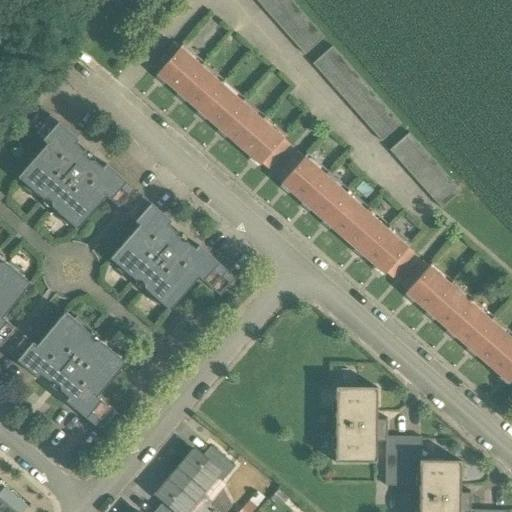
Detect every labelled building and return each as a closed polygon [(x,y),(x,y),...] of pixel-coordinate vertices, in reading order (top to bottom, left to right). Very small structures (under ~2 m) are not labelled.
[(269,0),(261,8),(269,17),(288,0),(269,0)] [(289,0),(288,0),(269,17),(278,27),(298,9),(289,0)] [(298,9),(278,27),(286,37),(307,19),(298,9)] [(307,19),(286,37),(295,46),(315,29),(307,19)] [(315,29),(295,46),(304,56),(324,38),(315,29)] [(172,44),(151,69),(157,74),(179,49),(172,44)] [(157,74),(155,76),(177,94),(203,64),(182,45),(179,49),(157,74)] [(331,47),(311,65),(320,75),(340,57),(331,47)] [(340,57),(320,75),(329,84),(348,67),(340,57)] [(224,82),(203,64),(177,94),(197,112),(224,82)] [(348,67),(329,84),(337,94),(357,76),(348,67)] [(357,76),(337,94),(346,104),(366,86),(357,76)] [(245,100),(224,82),(197,112),(218,131),(245,100)] [(366,86),(346,104),(355,113),(374,96),(366,86)] [(374,96),(355,113),(363,123),(383,106),(374,96)] [(265,118),(245,100),(218,131),(239,149),(265,118)] [(383,106),(363,123),(372,133),(392,115),(383,106)] [(16,178),(42,201),(47,200),(50,204),(51,208),(76,230),(105,197),(118,209),(134,190),(105,165),(102,168),(94,162),(90,162),(84,157),(83,153),(75,144),(77,141),(40,109),(24,126),(45,145),(16,178)] [(392,115),(372,133),(381,143),(400,125),(392,115)] [(286,136),(265,118),(239,149),(258,166),(260,164),(283,140),(286,136)] [(408,134),(388,151),(397,161),(417,143),(408,134)] [(283,140),(260,164),(267,171),(289,146),(283,140)] [(417,143),(397,161),(406,171),(425,153),(417,143)] [(297,153),(276,177),(281,182),(303,158),(297,153)] [(425,153),(406,171),(415,180),(434,163),(425,153)] [(281,182),(279,184),(301,203),(327,172),(307,154),(303,158),(281,182)] [(434,163),(415,180),(423,190),(443,173),(434,163)] [(348,191),(327,172),(301,203),(321,221),(348,191)] [(443,173),(423,190),(432,200),(451,182),(443,173)] [(451,182),(432,200),(441,210),(460,192),(451,182)] [(122,212),(137,194),(134,190),(118,209),(122,212)] [(368,208),(348,191),(321,221),(341,239),(368,208)] [(122,212),(125,215),(141,197),(137,194),(122,212)] [(141,197),(125,215),(138,226),(109,260),(135,282),(140,281),(143,285),(143,289),(169,311),(198,278),(219,297),(235,279),(197,246),(194,250),(186,243),(181,243),(175,238),(175,233),(167,226),(170,222),(141,197)] [(388,226),(368,208),(341,239),(362,257),(388,226)] [(410,245),(388,226),(362,257),(383,275),(384,274),(407,248),(410,245)] [(414,254),(407,248),(384,274),(392,280),(414,254)] [(406,292),(427,268),(421,262),(400,287),(406,292)] [(0,347),(15,330),(2,318),(30,285),(22,278),(25,274),(15,266),(12,269),(4,263),(0,263),(0,347)] [(425,312),(452,282),(431,263),(427,268),(406,292),(404,294),(425,312)] [(445,330),(472,300),(452,282),(425,312),(445,330)] [(466,348),(493,318),(472,300),(445,330),(466,348)] [(36,347),(22,336),(7,354),(36,379),(39,375),(48,383),(53,382),(58,386),(58,391),(67,399),(64,402),(103,434),(118,416),(96,398),(124,364),(116,356),(118,353),(109,345),(106,348),(99,342),(93,343),(90,340),(90,335),(83,329),(87,326),(77,317),(74,321),(64,313),(36,347)] [(466,348),(487,366),(511,337),(511,335),(493,318),(466,348)] [(15,330),(0,347),(0,348),(3,351),(18,333),(15,330)] [(22,336),(18,333),(3,351),(7,354),(22,336)] [(511,337),(487,366),(508,385),(509,383),(511,380),(511,337)] [(384,442),(386,438),(386,422),(374,422),(375,389),(335,389),(334,463),(374,463),(374,442),(384,442)] [(386,438),(384,442),(384,462),(396,462),(396,438),(386,438)] [(408,438),(396,438),(396,462),(408,462),(408,438)] [(419,438),(408,438),(408,462),(418,462),(419,438)] [(172,471),(210,503),(211,504),(226,486),(220,481),(232,467),(209,448),(202,456),(193,448),(172,471)] [(396,487),(396,462),(384,462),(384,487),(396,487)] [(407,487),(408,462),(396,462),(396,487),(407,487)] [(418,462),(408,462),(407,487),(418,487),(418,462)] [(468,511),(469,511),(469,495),(459,495),(459,463),(418,462),(418,487),(417,511),(468,511)] [(156,510),(158,511),(202,511),(210,503),(172,471),(152,495),(161,503),(156,510)] [(269,501),(279,509),(289,499),(278,490),(269,501)] [(256,492),(239,511),(252,511),(263,499),(256,492)] [(0,511),(12,511),(0,501),(0,511)]
